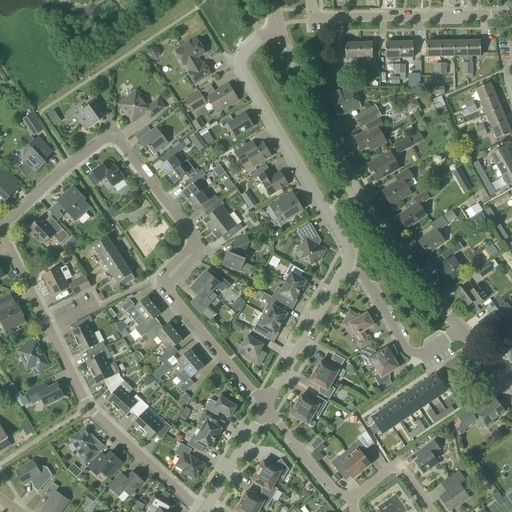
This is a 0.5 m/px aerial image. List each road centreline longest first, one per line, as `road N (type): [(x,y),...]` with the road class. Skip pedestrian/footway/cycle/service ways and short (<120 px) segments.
road 1 (residential): [(51,328),(3,228),(69,169),(118,141),(193,243),(165,281),(168,291),(255,397)]
road 2 (tertiary): [(457,328),(356,198),(278,25)]
road 3 (residential): [(346,267),(344,245),(240,68),(278,25)]
road 4 (residential): [(202,511),(99,418),(51,328)]
road 5 (residential): [(506,15),(312,20),(311,0)]
road 6 (residential): [(266,411),(346,267)]
road 7 (residential): [(457,328),(426,352),(405,349),(364,279),(346,267)]
road 8 (residential): [(348,503),(266,411)]
